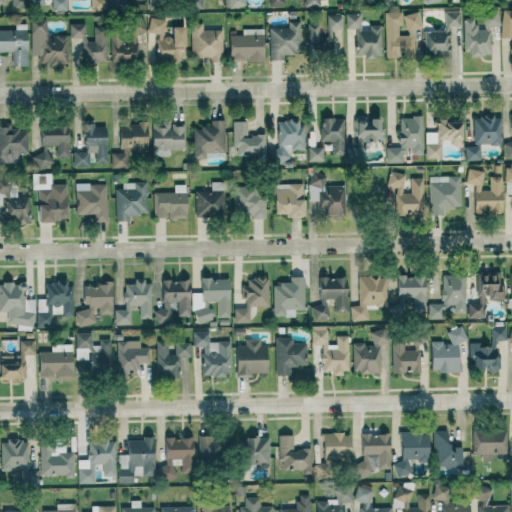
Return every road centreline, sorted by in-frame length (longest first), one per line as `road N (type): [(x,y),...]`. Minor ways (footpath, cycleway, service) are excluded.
road 1 (residential): [(0,92),(511,82)]
road 2 (residential): [(0,408),(511,399)]
road 3 (residential): [(0,250),(511,242)]
